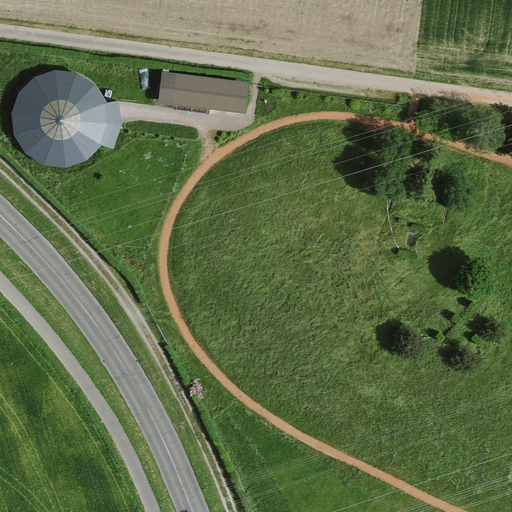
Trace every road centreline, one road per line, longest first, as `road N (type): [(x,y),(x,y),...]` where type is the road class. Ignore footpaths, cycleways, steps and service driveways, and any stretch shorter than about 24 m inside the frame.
road 1 (track): [(0,32),(511,99)]
road 2 (track): [(232,511),(133,310),(0,163)]
road 3 (primary): [(0,216),(109,340),(167,445),(191,511)]
road 4 (track): [(0,281),(101,404),(154,511)]
